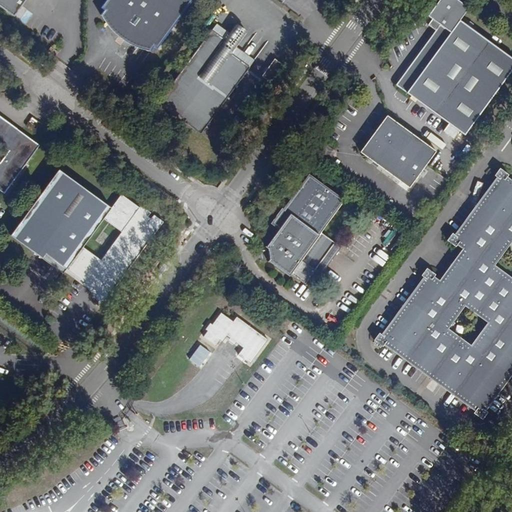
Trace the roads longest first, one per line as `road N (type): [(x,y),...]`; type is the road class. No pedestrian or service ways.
road 1 (unknown): [(171,511),(297,346),(306,343),(398,418)]
road 2 (unclassified): [(218,217),(89,388),(0,458)]
road 3 (unclassified): [(384,0),(372,28),(218,217)]
road 4 (unclassified): [(218,217),(0,56)]
road 5 (unknown): [(218,217),(251,267),(313,315),(326,310),(386,224)]
